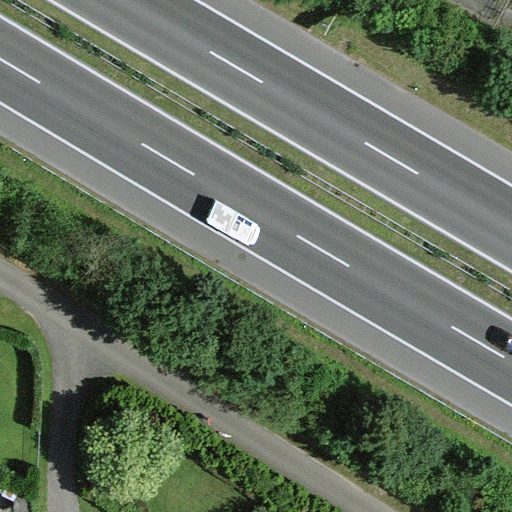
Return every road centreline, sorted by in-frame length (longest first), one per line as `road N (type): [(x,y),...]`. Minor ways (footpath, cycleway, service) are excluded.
road 1 (motorway): [(0,66),(511,368)]
road 2 (motorway): [(511,234),(112,0)]
road 3 (residential): [(0,279),(365,511)]
